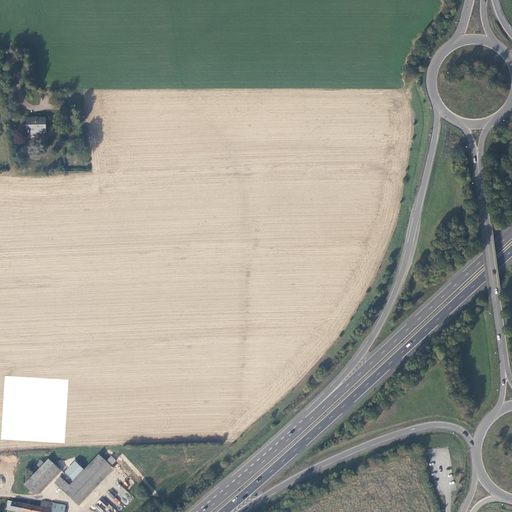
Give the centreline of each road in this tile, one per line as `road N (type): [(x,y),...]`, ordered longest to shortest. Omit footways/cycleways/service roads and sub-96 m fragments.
road 1 (trunk): [(223,511),(511,249)]
road 2 (trunk): [(437,104),(390,300),(308,420)]
road 3 (trunk): [(511,232),(308,420)]
road 4 (trunk): [(238,511),(305,472),(397,433),(451,426),(474,450)]
road 5 (primary): [(502,357),(479,181)]
road 6 (trunk): [(308,420),(203,511)]
